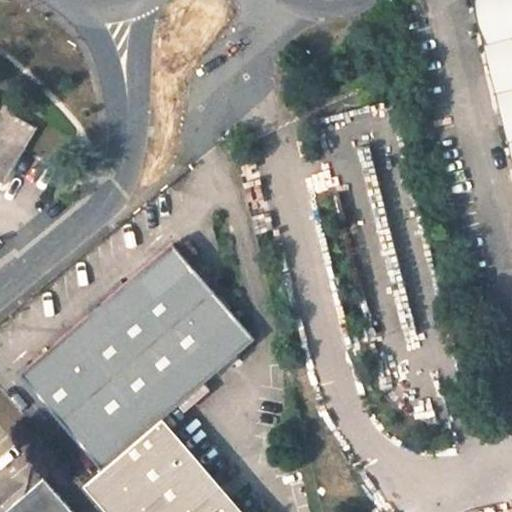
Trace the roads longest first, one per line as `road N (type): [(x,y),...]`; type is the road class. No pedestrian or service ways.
road 1 (unknown): [(443,511),(376,454),(350,397),(313,249),(252,74),(222,127),(225,177),(256,257),(270,328),(272,396),(256,428),(256,461),(289,511)]
road 2 (secondary): [(128,143),(109,199),(0,289)]
road 3 (secondary): [(73,0),(103,53),(128,143)]
road 4 (secondary): [(128,143),(149,0)]
